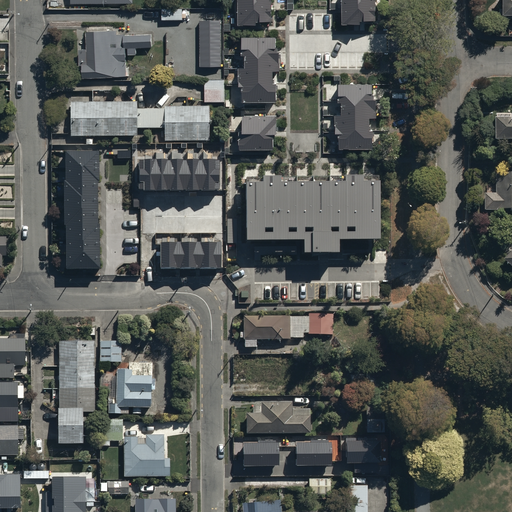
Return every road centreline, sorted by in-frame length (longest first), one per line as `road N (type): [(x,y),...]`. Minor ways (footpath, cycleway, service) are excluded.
road 1 (residential): [(36,295),(187,292),(203,299),(211,326),(213,511)]
road 2 (residential): [(36,295),(32,0)]
road 3 (residential): [(451,62),(453,247),(466,285),(511,327)]
